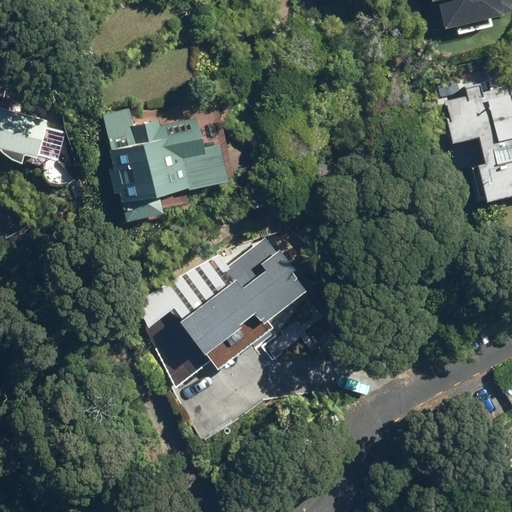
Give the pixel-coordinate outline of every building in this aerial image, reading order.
[(511,12),(511,0),(441,0),(448,27),(456,25),(458,34),(498,25),(496,16),(511,12)] [(511,84),(511,79),(469,89),(471,96),(445,102),(455,142),(481,136),(487,162),(482,163),(492,202),(511,196),(511,84)] [(66,131),(49,127),(51,116),(0,104),(0,141),(35,149),(34,153),(60,159),(66,131)] [(118,167),(112,169),(118,200),(235,178),(228,140),(207,144),(202,117),(160,125),(159,121),(135,126),(132,109),(108,114),(118,167)] [(207,263),(202,257),(136,313),(171,354),(195,334),(224,368),(275,324),(271,319),(309,287),(297,273),(303,268),(285,247),(277,253),(264,238),(231,266),(219,253),(207,263)] [(511,439),(503,445),(511,458),(511,439)]
